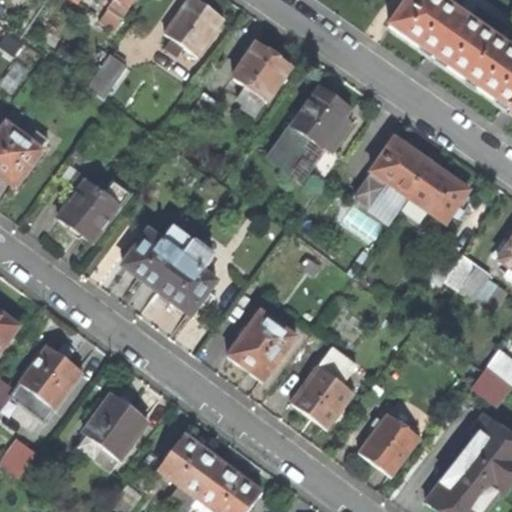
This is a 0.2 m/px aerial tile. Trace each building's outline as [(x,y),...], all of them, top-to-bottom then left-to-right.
[(113,0),(118,4),(112,12),(122,19),(135,0),(113,0)] [(208,10),(195,0),(194,0),(168,35),(174,40),(167,49),(179,58),(186,49),(199,59),(226,22),(208,10)] [(511,59),(467,28),(469,25),(456,16),(454,19),(426,0),(409,0),(387,32),(425,58),(424,61),(429,65),(436,70),(438,67),(504,114),(502,117),(506,119),(511,123),(511,122),(511,59)] [(245,88),(238,99),(252,109),(249,113),(255,117),(265,103),(268,105),(293,71),(273,57),(259,47),(234,80),(245,88)] [(127,69),(110,56),(87,88),(104,101),(127,69)] [(291,129),(293,131),(272,161),(293,176),(308,155),(312,158),(319,148),(324,152),(325,150),(333,155),(350,131),(343,125),(352,111),(337,101),(320,89),(291,129)] [(220,107),(206,97),(188,120),(202,130),(220,107)] [(44,153),(42,152),(49,143),(37,134),(30,143),(8,126),(0,135),(0,177),(16,189),(44,153)] [(356,198),(391,225),(398,214),(432,168),(407,149),(397,142),(356,198)] [(456,185),(432,168),(398,214),(419,229),(429,215),(445,227),(469,195),(456,185)] [(250,180),(242,174),(231,191),(238,197),(250,180)] [(72,230),(92,244),(129,195),(113,184),(105,196),(86,183),(58,220),(72,230)] [(133,275),(156,292),(193,242),(173,227),(162,242),(148,232),(122,267),(133,275)] [(213,296),(209,293),(216,282),(202,271),(213,257),(193,242),(156,292),(179,309),(191,317),(199,306),(203,310),(213,296)] [(503,257),(498,263),(511,272),(507,281),(511,284),(511,242),(510,246),(503,242),(497,252),(503,257)] [(456,264),(442,254),(424,278),(438,289),(443,282),(456,264)] [(462,256),(456,264),(443,282),(471,303),(490,277),(462,256)] [(312,275),(319,265),(308,257),(301,267),(312,275)] [(322,326),(333,334),(348,312),(338,304),(322,326)] [(263,383),(295,338),(260,312),(228,357),(243,368),(263,383)] [(0,353),(19,328),(0,314),(0,353)] [(43,415),(50,406),(54,409),(81,373),(65,361),(47,348),(20,384),(27,390),(21,398),(43,415)] [(325,429),(352,393),(341,386),(355,366),(331,349),(318,369),(317,368),(291,403),(308,416),(325,429)] [(509,386),(511,382),(511,360),(497,349),(485,367),(509,386)] [(111,396),(83,434),(88,437),(79,448),(111,472),(147,423),(127,408),(111,396)] [(390,476),(418,438),(386,415),(358,453),(371,462),(390,476)] [(437,511),(483,511),(497,494),(501,497),(511,483),(511,438),(480,415),(479,416),(481,419),(472,431),(477,435),(461,455),(456,451),(427,487),(433,491),(424,502),(437,511)] [(184,437),(158,471),(196,498),(222,464),(195,445),(184,437)] [(14,439),(2,465),(20,473),(31,447),(14,439)] [(246,483),(222,464),(196,498),(191,506),(198,511),(213,511),(214,511),(245,511),(260,493),(246,483)] [(129,511),(141,496),(126,485),(109,507),(115,511),(129,511)]
